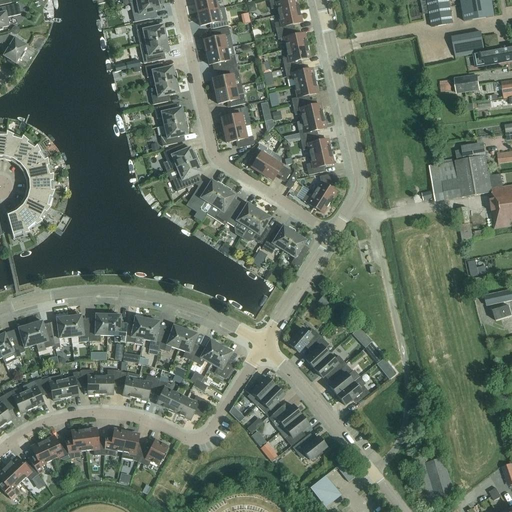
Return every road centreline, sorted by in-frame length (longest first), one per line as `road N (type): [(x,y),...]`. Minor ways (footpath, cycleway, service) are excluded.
road 1 (residential): [(0,450),(38,425),(86,413),(121,413),(198,438),(270,344)]
road 2 (residential): [(333,236),(219,164),(177,0)]
road 3 (residential): [(373,473),(402,435),(408,390),(376,236),(368,214),(353,203)]
road 4 (residential): [(0,311),(75,292),(138,294),(184,305),(270,344)]
road 5 (tertiary): [(353,203),(361,179),(320,0)]
road 6 (tertiary): [(373,473),(270,344)]
road 7 (tertiary): [(270,344),(333,236)]
